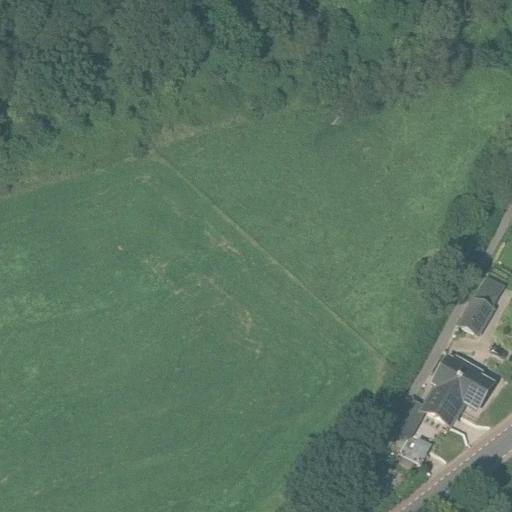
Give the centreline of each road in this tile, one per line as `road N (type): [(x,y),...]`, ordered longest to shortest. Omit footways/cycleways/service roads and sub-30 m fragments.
road 1 (unclassified): [(332,511),(425,369),(511,205)]
road 2 (tertiary): [(413,511),(511,435)]
